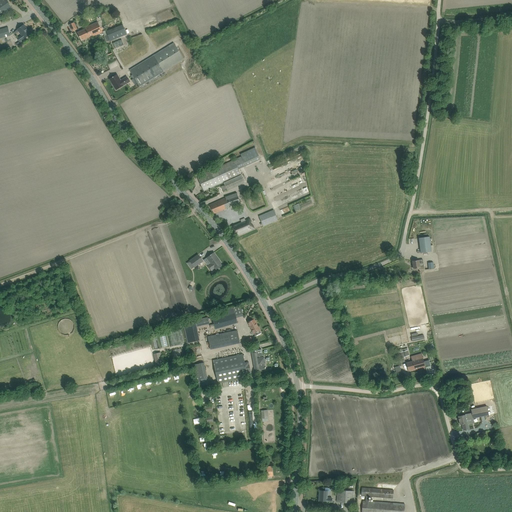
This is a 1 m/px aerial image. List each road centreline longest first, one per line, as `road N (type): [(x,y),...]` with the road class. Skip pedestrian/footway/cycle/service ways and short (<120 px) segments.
road 1 (tertiary): [(266,304),(213,225),(125,134),(31,0)]
road 2 (unclassified): [(511,468),(463,469),(440,392),(431,386),(372,392),(298,385)]
road 3 (track): [(442,0),(410,213)]
road 4 (unclassified): [(266,304),(393,259),(410,213)]
road 5 (tertiary): [(293,511),(298,385)]
